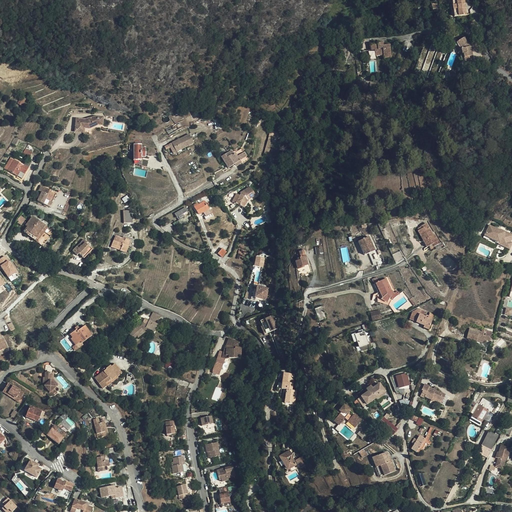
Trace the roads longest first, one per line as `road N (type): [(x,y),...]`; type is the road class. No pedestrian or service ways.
road 1 (residential): [(331,448),(321,422),(327,400),(383,369),(424,500),(439,508),(511,504)]
road 2 (residential): [(274,508),(246,429),(262,349),(237,328),(211,334)]
road 3 (residential): [(211,334),(95,283),(41,339),(44,358)]
road 4 (residential): [(274,508),(267,406),(276,408),(284,435),(321,466),(336,466),(331,448)]
road 5 (residential): [(142,511),(113,416),(44,358)]
road 6 (residential): [(209,511),(188,411),(211,334)]
road 7 (residential): [(331,448),(309,414),(298,350),(307,291)]
